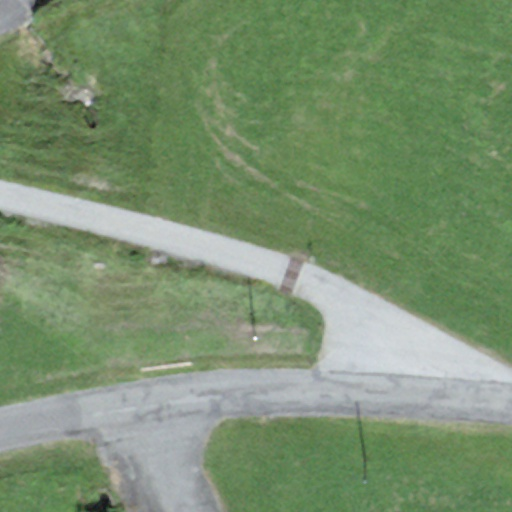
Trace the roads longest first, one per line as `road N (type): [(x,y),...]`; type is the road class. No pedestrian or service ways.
road 1 (unclassified): [(417,396),(402,355),(365,306),(238,257),(92,213),(0,196)]
road 2 (unclassified): [(144,402),(417,396)]
road 3 (unclassified): [(0,429),(144,402)]
